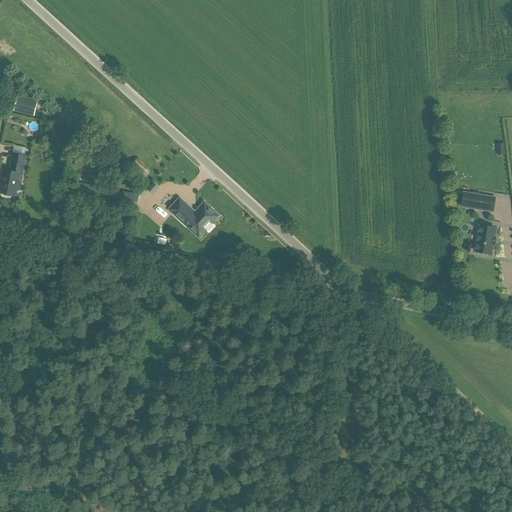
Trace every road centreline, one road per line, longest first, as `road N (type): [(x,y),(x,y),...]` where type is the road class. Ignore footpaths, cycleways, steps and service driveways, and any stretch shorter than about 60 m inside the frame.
road 1 (unclassified): [(346,294),(23,0)]
road 2 (track): [(349,420),(284,438),(206,410),(151,404),(58,428),(20,414),(0,380)]
road 3 (unclassified): [(346,294),(0,227)]
road 4 (track): [(511,444),(346,294)]
road 5 (track): [(376,511),(359,492),(351,450),(345,334),(359,303)]
road 6 (unclassified): [(511,328),(346,294)]
